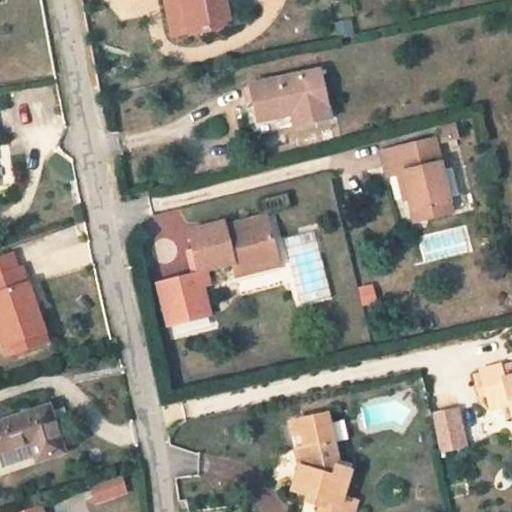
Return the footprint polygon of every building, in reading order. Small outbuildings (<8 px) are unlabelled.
[(151,0),(156,22),(183,16),(194,3),(193,0),(151,0)] [(333,21),(336,37),(354,34),(351,18),(333,21)] [(229,111),(263,111),(263,119),(298,118),(296,67),(225,71),(227,92),(229,111)] [(219,122),(226,121),(263,119),(263,111),(229,111),(227,92),(217,92),(219,122)] [(455,124),(437,127),(439,141),(457,139),(455,124)] [(349,172),(364,170),(374,219),(412,212),(393,139),(345,148),(349,172)] [(210,269),(252,261),(244,219),(220,223),(221,231),(210,233),(209,229),(199,231),(197,224),(164,230),(172,268),(208,262),(210,269)] [(0,272),(0,349),(23,342),(0,272)] [(511,374),(501,378),(495,364),(475,371),(486,408),(505,401),(511,421),(511,374)] [(31,403),(0,410),(0,429),(35,418),(31,403)] [(433,410),(438,452),(466,448),(461,407),(433,410)] [(35,418),(0,429),(0,447),(13,444),(16,456),(43,447),(35,418)] [(317,490),(320,473),(304,468),(307,457),(302,433),(266,439),(270,460),(263,482),(297,492),(292,511),(324,511),(329,494),(317,490)] [(323,460),(307,457),(304,468),(320,473),(323,460)] [(79,481),(84,497),(112,487),(106,471),(79,481)]
